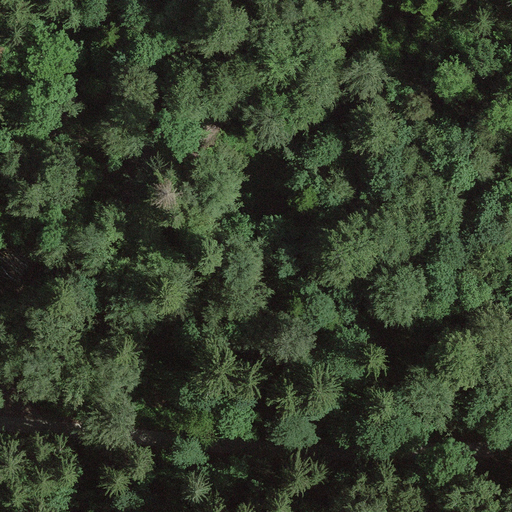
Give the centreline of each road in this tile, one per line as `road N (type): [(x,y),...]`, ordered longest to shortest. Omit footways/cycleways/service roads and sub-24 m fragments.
road 1 (unclassified): [(0,422),(354,453),(511,448)]
road 2 (track): [(338,0),(155,162),(0,325)]
road 3 (track): [(155,162),(198,0)]
